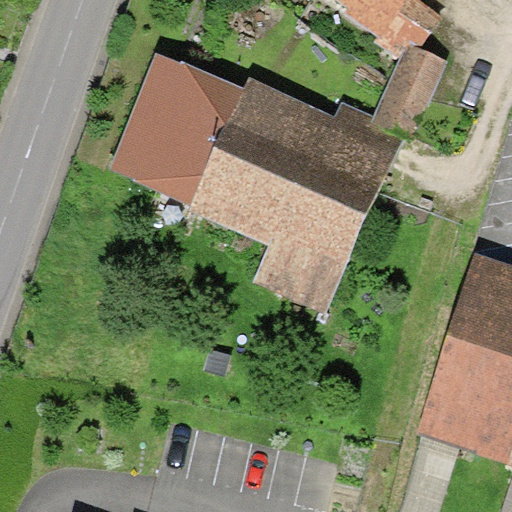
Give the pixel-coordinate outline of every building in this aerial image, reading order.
[(355,0),(391,27),(411,0),(355,0)] [(442,18),(418,0),(411,0),(391,27),(420,48),(442,18)] [(387,125),(407,134),(409,134),(442,60),(423,50),(387,125)] [(195,203),(239,102),(243,92),(164,61),(122,171),(195,203)] [(347,269),(389,172),(328,143),(239,102),(195,203),(279,238),(347,269)] [(345,106),(328,143),(389,172),(407,134),(387,125),(345,106)] [(330,305),(347,269),(279,238),(261,275),(330,305)] [(423,429),(511,457),(511,308),(466,293),(423,429)]
